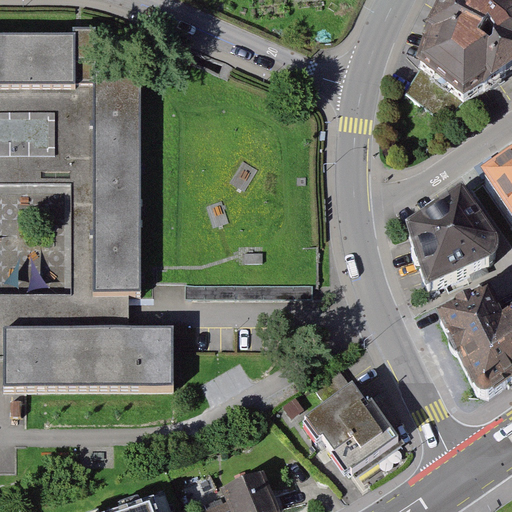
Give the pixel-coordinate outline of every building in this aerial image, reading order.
[(511,0),(480,0),(444,75),(489,110),(511,96),(511,0)] [(75,44),(0,43),(0,357),(5,357),(5,393),(172,392),(172,335),(129,335),(129,300),(140,300),(139,82),(95,82),(95,35),(75,35),(75,44)] [(511,164),(482,184),(511,230),(511,164)] [(465,191),(407,230),(428,295),(495,264),(497,255),(498,246),(465,191)] [(314,288),(185,288),(185,303),(314,304),(314,288)] [(492,298),(441,324),(476,398),(483,401),(492,401),(511,387),(511,303),(500,311),(492,298)] [(326,403),(347,386),(338,372),(317,390),(326,403)] [(303,422),(349,479),(400,445),(369,402),(366,405),(350,384),(347,386),(326,403),(303,422)] [(303,411),(295,399),(282,409),(291,420),(303,411)] [(226,502),(202,511),(276,511),(262,474),(221,489),(226,502)]
